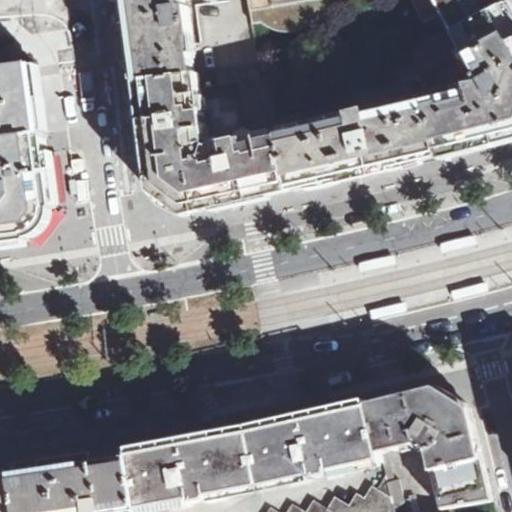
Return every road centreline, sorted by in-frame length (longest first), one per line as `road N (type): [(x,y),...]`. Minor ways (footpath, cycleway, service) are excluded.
road 1 (primary): [(0,403),(474,316)]
road 2 (primary): [(511,204),(359,245),(119,292)]
road 3 (residential): [(76,0),(119,292)]
road 4 (residential): [(474,316),(511,458)]
road 5 (primary): [(119,292),(0,310)]
